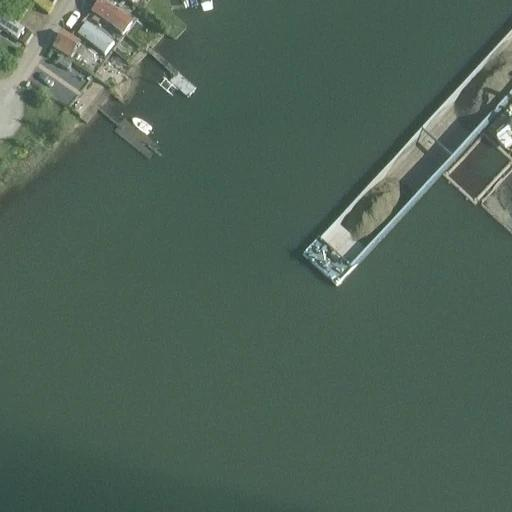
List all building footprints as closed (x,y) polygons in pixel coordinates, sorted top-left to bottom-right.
[(119,0),(133,10),(140,0),(119,0)] [(132,28),(101,3),(92,15),(123,40),(132,28)] [(0,32),(17,44),(24,33),(0,17),(0,32)] [(87,26),(78,37),(105,58),(114,46),(87,26)] [(26,32),(18,43),(25,47),(32,36),(26,32)] [(53,50),(54,51),(71,62),(82,45),(64,34),(64,33),(53,50)] [(62,58),(58,65),(68,72),(73,64),(62,58)]
